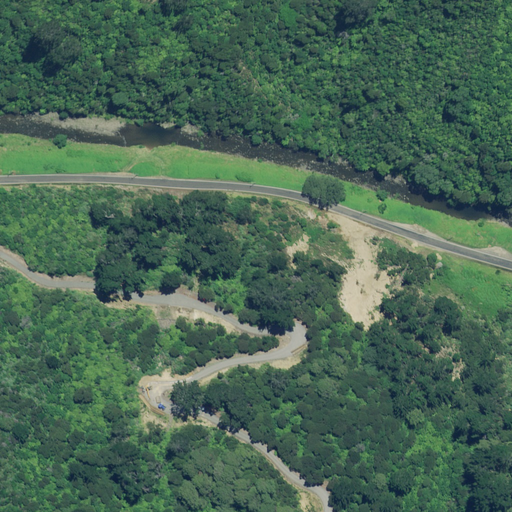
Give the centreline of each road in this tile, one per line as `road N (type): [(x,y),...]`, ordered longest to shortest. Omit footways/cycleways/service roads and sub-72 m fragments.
road 1 (track): [(0,268),(108,284),(148,301),(183,294),(233,324),(278,329),(290,345),(257,367),(162,397),(172,416),(259,447),(285,480),(319,492),(321,511)]
road 2 (tertiary): [(0,180),(259,188),(511,264)]
